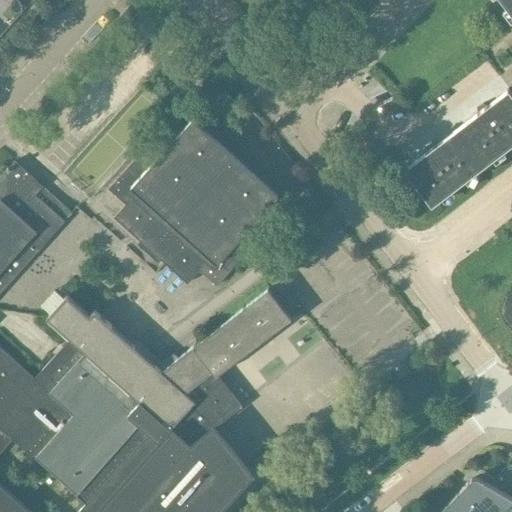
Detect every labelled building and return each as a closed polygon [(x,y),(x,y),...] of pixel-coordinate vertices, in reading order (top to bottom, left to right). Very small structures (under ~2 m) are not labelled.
[(511,0),(501,0),(511,14),(511,0)] [(178,81),(192,64),(174,48),(160,65),(178,81)] [(483,163),(511,140),(511,93),(507,88),(506,89),(506,90),(487,104),(487,103),(485,105),(483,102),(475,108),(477,111),(476,112),(477,112),(456,128),(483,163)] [(226,117),(239,103),(225,91),(213,105),(226,117)] [(243,232),(272,200),(277,194),(192,117),(157,155),(146,145),(108,187),(125,203),(113,216),(187,283),(198,269),(216,285),(254,242),(243,232)] [(431,202),(483,163),(456,128),(436,143),(436,142),(434,144),(432,141),(424,147),(426,150),(425,151),(404,167),(431,202)] [(0,291),(71,212),(14,161),(0,176),(0,291)] [(241,406),(227,387),(217,374),(291,317),(268,288),(161,369),(95,310),(90,314),(67,294),(46,318),(69,339),(34,377),(0,346),(0,511),(216,511),(251,474),(213,427),(241,406)] [(511,511),(511,497),(479,478),(478,478),(476,477),(475,477),(473,478),(472,479),(470,480),(439,511),(435,511),(434,511),(511,511)]
